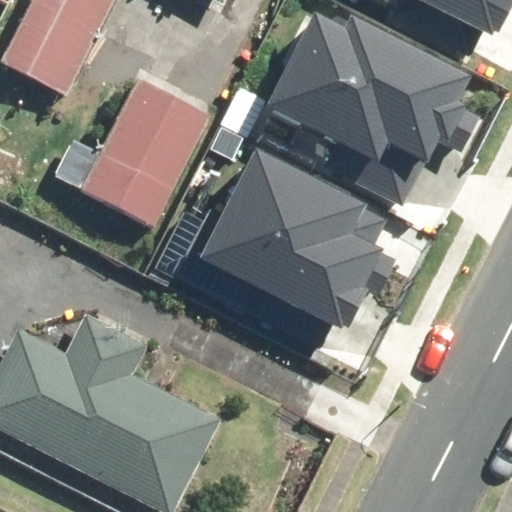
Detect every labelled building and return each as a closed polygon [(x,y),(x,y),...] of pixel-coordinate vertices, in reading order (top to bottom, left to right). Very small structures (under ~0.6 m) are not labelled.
[(30,0),(5,54),(79,89),(121,0),(30,0)] [(395,0),(386,18),(462,56),(476,29),(490,36),(508,0),(395,0)] [(308,17),(264,107),(335,142),(327,160),(405,198),(431,145),(443,151),(467,101),(452,94),(461,74),(347,18),(340,32),(308,17)] [(154,241),(221,109),(145,72),(79,204),(154,241)] [(244,143),(190,250),(251,282),(238,309),(314,348),(328,320),(341,327),(383,246),(352,231),(365,205),(244,143)] [(36,330),(0,397),(0,424),(161,511),(182,511),(232,421),(141,372),(157,344),(92,310),(71,349),(36,330)]
